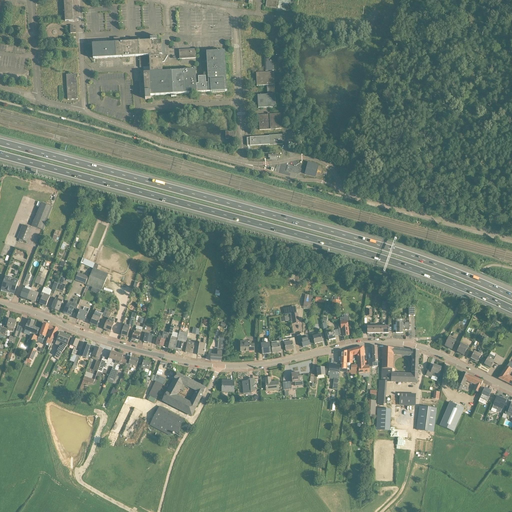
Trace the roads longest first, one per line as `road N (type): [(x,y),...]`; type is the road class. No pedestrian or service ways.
road 1 (motorway): [(0,154),(375,257),(511,310)]
road 2 (motorway): [(511,295),(345,234),(0,139)]
road 3 (tertiary): [(0,303),(163,357),(218,366),(409,344)]
road 4 (unclassified): [(511,238),(353,195)]
road 5 (unclassified): [(511,268),(484,268),(441,334),(409,344)]
